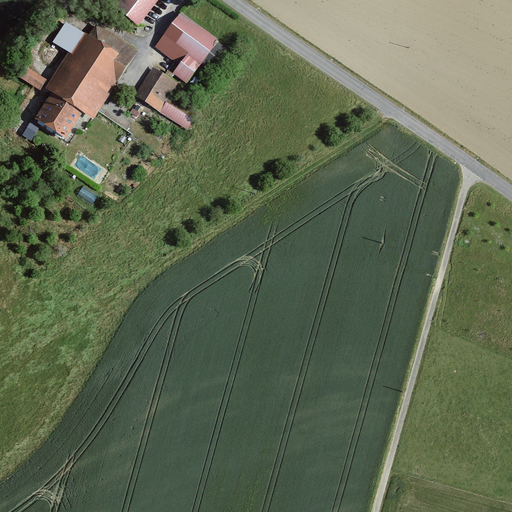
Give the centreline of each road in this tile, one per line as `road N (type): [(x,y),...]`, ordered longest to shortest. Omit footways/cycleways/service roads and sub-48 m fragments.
road 1 (track): [(373,511),(469,163)]
road 2 (tertiary): [(229,0),(511,196)]
